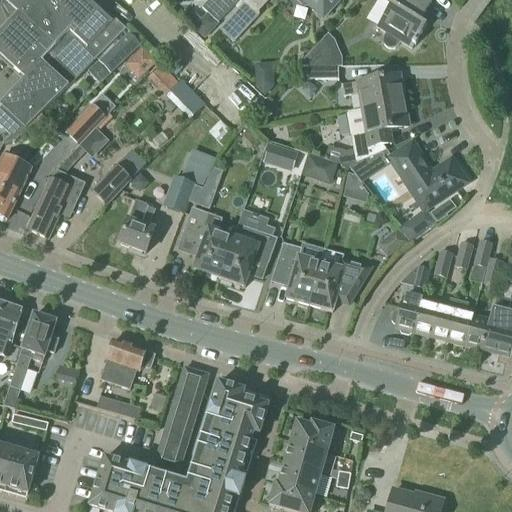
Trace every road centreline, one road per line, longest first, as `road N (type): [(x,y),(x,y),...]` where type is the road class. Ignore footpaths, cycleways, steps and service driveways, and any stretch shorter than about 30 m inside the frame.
road 1 (tertiary): [(345,371),(168,327),(0,268)]
road 2 (residential): [(345,371),(380,288),(480,197)]
road 3 (residential): [(480,197),(493,163),(462,99),(457,56),(462,22),(478,0)]
road 4 (tertiary): [(506,417),(345,371)]
